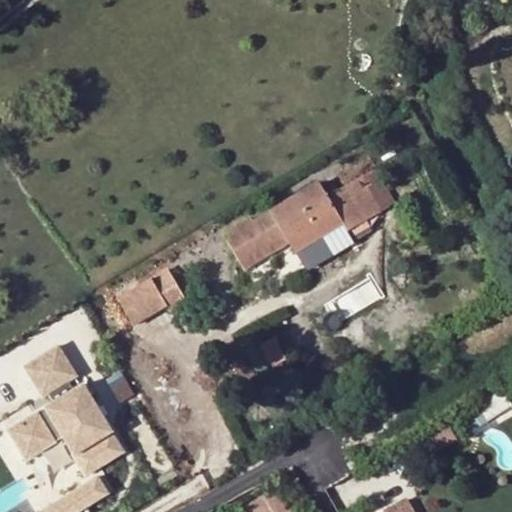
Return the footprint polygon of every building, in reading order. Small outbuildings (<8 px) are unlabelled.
[(361,180),(381,214),(396,205),(375,171),(361,180)] [(348,234),(381,214),(361,180),(328,201),(319,186),(254,225),(251,220),(224,237),(245,273),(289,246),(295,256),(321,240),(344,226),(348,234)] [(325,247),(348,234),(344,226),(321,240),(325,247)] [(167,308),(171,315),(188,304),(167,270),(150,280),(167,308)] [(117,300),(134,328),(167,308),(150,280),(117,300)] [(118,452),(55,341),(13,365),(38,408),(2,428),(20,460),(57,439),(77,475),(118,452)]
